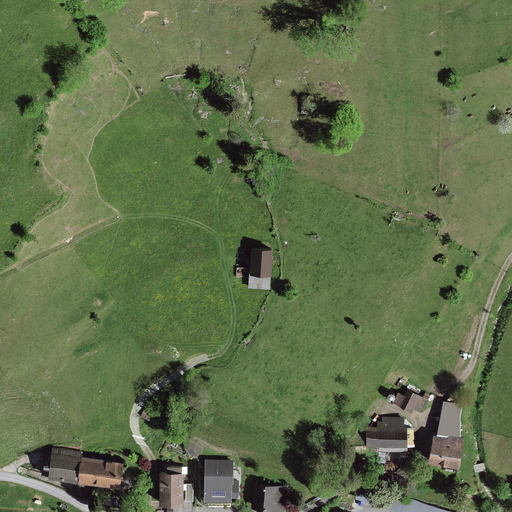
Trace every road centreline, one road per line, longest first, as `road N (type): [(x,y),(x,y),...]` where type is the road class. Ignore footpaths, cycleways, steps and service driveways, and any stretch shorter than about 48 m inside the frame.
road 1 (track): [(306,511),(357,477),(402,474),(437,405),(470,370),(511,258)]
road 2 (track): [(154,511),(153,462),(134,418),(151,390),(229,348),(235,305),(228,260)]
